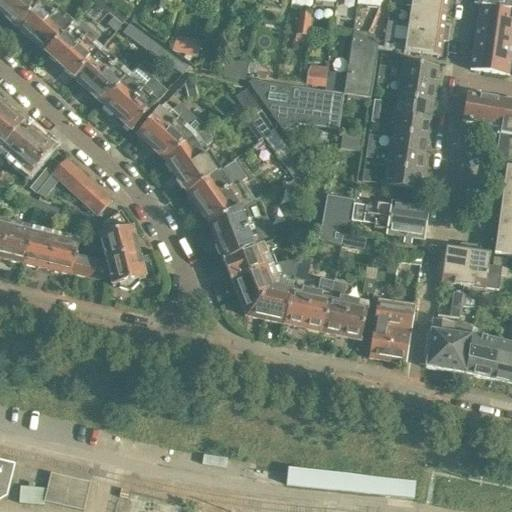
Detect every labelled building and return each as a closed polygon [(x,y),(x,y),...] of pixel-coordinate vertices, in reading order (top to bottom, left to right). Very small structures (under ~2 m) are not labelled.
[(0,0),(0,13),(74,80),(102,51),(45,0),(0,0)] [(94,0),(92,3),(102,11),(108,3),(103,0),(94,0)] [(109,0),(108,2),(119,10),(123,2),(119,0),(109,0)] [(184,0),(182,7),(193,10),(196,0),(184,0)] [(411,0),(411,6),(446,12),(447,0),(411,0)] [(511,0),(480,0),(474,36),(471,57),(470,71),(509,77),(511,55),(511,0)] [(133,10),(123,2),(119,10),(128,17),(133,10)] [(102,11),(112,18),(117,10),(108,3),(102,11)] [(411,6),(408,27),(447,33),(448,28),(444,28),(446,12),(411,6)] [(117,10),(112,18),(122,25),(127,18),(117,10)] [(295,35),(308,37),(309,37),(311,15),(298,13),(295,35)] [(396,24),(388,22),(385,35),(394,36),(396,24)] [(124,33),(133,40),(139,32),(129,25),(124,33)] [(447,33),(408,27),(404,50),(439,55),(442,41),(446,42),(447,33)] [(133,40),(142,46),(148,39),(139,32),(133,40)] [(343,96),(369,100),(378,42),(367,34),(353,32),(352,42),(346,77),(343,95),(343,96)] [(308,37),(295,35),(295,43),(307,45),(308,37)] [(392,49),(394,36),(385,35),(383,48),(392,49)] [(151,53),(157,46),(148,39),(142,46),(151,53)] [(174,42),(172,52),(197,58),(199,49),(174,42)] [(167,53),(157,46),(151,53),(162,61),(167,53)] [(130,77),(102,51),(74,80),(103,106),(130,77)] [(162,61),(172,68),(177,61),(167,53),(162,61)] [(212,60),(209,72),(222,75),(225,62),(212,60)] [(177,61),(172,68),(182,76),(188,68),(177,61)] [(402,63),(399,81),(435,87),(438,68),(402,63)] [(377,78),(384,79),(386,67),(379,66),(377,78)] [(308,73),(307,85),(324,87),(325,75),(308,73)] [(343,95),(346,77),(327,74),(324,93),(333,94),(343,95)] [(130,77),(103,106),(132,132),(158,103),(130,77)] [(383,90),(384,79),(377,78),(376,89),(383,90)] [(432,104),(435,87),(399,81),(397,98),(432,104)] [(282,131),(293,123),(294,123),(328,127),(333,94),(324,93),(292,89),(292,88),(251,82),(248,84),(282,131)] [(196,96),(193,84),(185,85),(188,98),(196,96)] [(239,104),(249,118),(260,111),(246,90),(235,98),(239,104)] [(462,123),(482,126),(485,112),(489,112),(491,98),(466,94),(462,123)] [(429,122),(432,104),(397,98),(394,117),(429,122)] [(511,101),(491,98),(489,112),(485,112),(482,126),(501,129),(500,134),(510,136),(511,136),(511,101)] [(372,113),(379,114),(381,102),(374,101),(372,113)] [(0,150),(23,123),(0,103),(0,150)] [(165,162),(166,163),(196,137),(195,136),(163,107),(136,136),(165,162)] [(274,131),(260,111),(249,118),(264,139),(274,131)] [(377,125),(379,114),(372,113),(370,124),(377,125)] [(427,139),(429,122),(394,117),(391,133),(427,139)] [(0,150),(0,158),(18,174),(26,181),(30,177),(53,148),(23,123),(0,150)] [(264,139),(279,160),(289,152),(274,131),(264,139)] [(361,135),(343,132),(340,150),(358,152),(361,135)] [(424,156),(427,139),(391,133),(389,151),(424,156)] [(498,148),(508,149),(510,136),(500,134),(498,148)] [(367,147),(374,148),(375,136),(369,136),(367,147)] [(219,171),(196,137),(166,163),(186,193),(219,171)] [(372,159),(374,148),(367,147),(365,158),(372,159)] [(422,173),(424,156),(389,151),(386,168),(422,173)] [(305,173),(289,152),(279,160),(293,180),(294,181),(301,176),(305,173)] [(54,187),(58,191),(78,170),(67,159),(53,174),(36,195),(44,198),(54,187)] [(209,225),(209,227),(243,208),(243,207),(232,191),(241,185),(228,166),(220,172),(219,171),(186,193),(209,225)] [(511,167),(506,167),(503,189),(511,190),(511,167)] [(419,191),(422,173),(386,168),(383,185),(419,191)] [(29,190),(36,195),(53,174),(46,169),(29,190)] [(74,197),(90,180),(78,170),(58,191),(70,202),(74,197)] [(368,184),(369,183),(370,172),(363,171),(362,182),(368,184)] [(300,198),(302,177),(301,176),(294,181),(283,189),(292,203),(300,198)] [(74,197),(85,208),(101,191),(90,180),(74,197)] [(511,190),(503,189),(500,211),(511,212),(511,190)] [(97,219),(112,203),(113,202),(101,191),(85,208),(97,219)] [(37,211),(39,203),(16,193),(12,201),(37,211)] [(353,206),(329,202),(323,217),(319,242),(340,246),(343,229),(349,230),(353,206)] [(352,214),(426,225),(429,207),(391,202),(390,206),(377,204),(377,208),(365,206),(365,207),(354,205),(352,214)] [(60,211),(39,203),(37,211),(56,219),(60,211)] [(248,220),(243,208),(209,227),(222,260),(259,246),(255,237),(269,231),(262,214),(248,220)] [(511,212),(500,211),(497,232),(511,234),(511,212)] [(97,263),(76,257),(71,277),(72,277),(73,275),(98,281),(109,278),(112,288),(118,286),(119,289),(129,292),(130,291),(131,291),(138,284),(138,281),(145,279),(141,264),(139,259),(132,229),(131,229),(120,213),(102,225),(104,235),(99,237),(105,261),(97,263)] [(424,241),(426,225),(352,214),(351,222),(363,223),(363,224),(374,225),(374,229),(386,231),(385,235),(404,238),(403,243),(409,244),(410,239),(424,241)] [(33,229),(0,220),(0,259),(24,266),(33,229)] [(24,266),(71,277),(76,257),(80,240),(33,229),(24,266)] [(511,256),(511,234),(497,232),(494,254),(511,256)] [(341,248),(354,250),(356,239),(343,237),(341,248)] [(266,267),(271,266),(266,255),(277,248),(274,241),(264,245),(263,244),(259,246),(222,260),(230,282),(266,267)] [(469,246),(462,245),(461,250),(446,248),(440,284),(463,287),(469,246)] [(476,247),(469,246),(463,287),(485,289),(490,254),(475,252),(476,247)] [(397,263),(420,267),(422,256),(399,252),(397,263)] [(153,255),(139,259),(141,264),(154,261),(153,255)] [(304,258),(298,264),(296,274),(295,281),(303,283),(309,259),(304,258)] [(492,267),(505,269),(506,260),(494,258),(492,267)] [(294,286),(295,281),(296,274),(298,264),(287,262),(271,266),(277,281),(294,286)] [(285,326),(293,290),(294,286),(277,281),(271,266),(266,267),(230,282),(235,294),(237,293),(247,317),(285,326)] [(373,295),(375,280),(377,271),(366,269),(362,293),(373,295)] [(358,302),(343,299),(346,285),(334,283),(330,301),(323,334),(360,342),(367,310),(357,307),(358,302)] [(294,291),(293,290),(285,326),(323,334),(330,301),(320,299),(321,294),(303,290),(302,295),(293,294),(294,291)] [(453,293),(452,306),(460,307),(462,295),(453,293)] [(479,297),(462,295),(460,307),(460,308),(477,310),(479,297)] [(389,315),(392,303),(377,301),(368,359),(387,362),(392,329),(386,328),(388,315),(389,315)] [(415,306),(392,303),(389,315),(388,315),(386,328),(392,329),(387,362),(406,365),(415,306)] [(499,338),(498,342),(492,382),(511,386),(511,315),(508,344),(503,343),(503,339),(499,338)] [(432,320),(429,347),(445,350),(447,334),(452,335),(454,327),(457,327),(457,324),(432,320)] [(472,326),(457,324),(457,327),(454,327),(452,335),(447,334),(445,350),(429,347),(425,369),(465,375),(471,335),(472,326)] [(465,375),(492,382),(498,342),(471,335),(465,375)] [(0,500),(7,497),(15,465),(0,461),(0,500)] [(286,485),(414,499),(416,483),(288,469),(286,485)] [(43,503),(67,508),(83,511),(90,484),(50,474),(43,503)] [(27,486),(27,502),(42,503),(43,486),(27,486)] [(130,500),(128,511),(179,511),(180,507),(130,500)]
